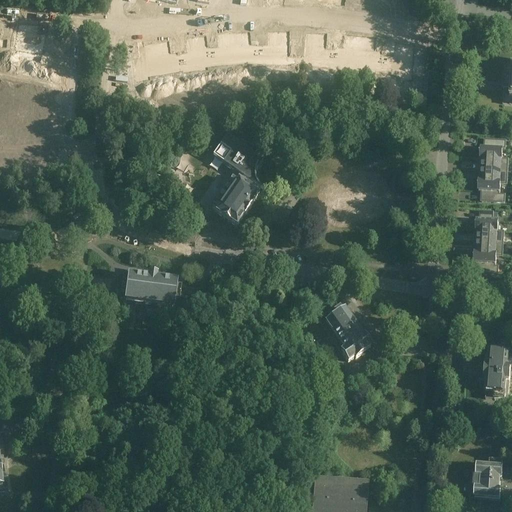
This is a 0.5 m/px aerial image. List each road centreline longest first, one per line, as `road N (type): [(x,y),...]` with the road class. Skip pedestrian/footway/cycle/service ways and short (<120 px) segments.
road 1 (residential): [(114,27),(269,10),(453,38)]
road 2 (residential): [(430,290),(197,250),(128,228),(104,209)]
road 3 (residential): [(430,290),(453,38)]
road 4 (residential): [(104,209),(96,165),(114,27)]
road 5 (unknown): [(97,152),(68,142),(59,125),(74,23)]
road 6 (residential): [(0,427),(51,430),(52,511)]
